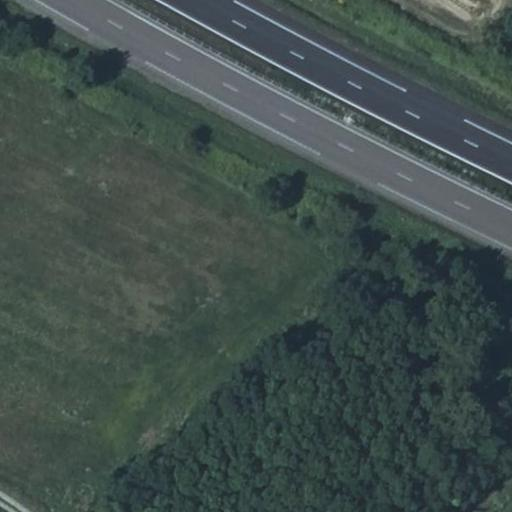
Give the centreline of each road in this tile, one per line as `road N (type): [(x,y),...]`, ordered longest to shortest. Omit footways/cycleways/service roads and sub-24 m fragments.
road 1 (trunk): [(71,0),(511,229)]
road 2 (trunk): [(511,162),(195,0)]
